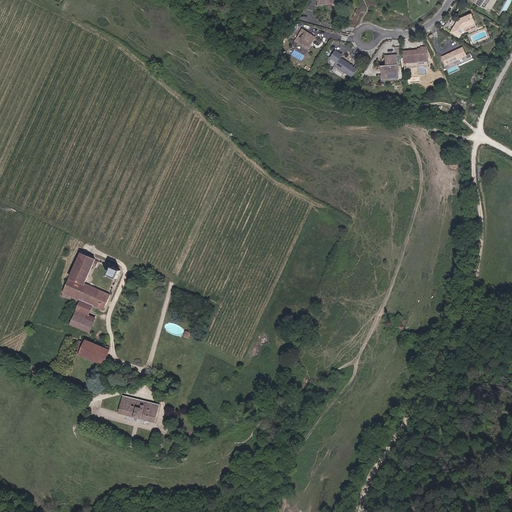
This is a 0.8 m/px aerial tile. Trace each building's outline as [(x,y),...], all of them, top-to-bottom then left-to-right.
[(475,24),(471,15),(460,19),(461,21),(459,24),(457,23),(452,32),(460,37),(466,28),(475,24)] [(309,49),(316,38),(303,30),(298,37),(302,39),(299,43),(309,49)] [(473,42),(487,37),(485,31),(471,37),(473,42)] [(429,61),(428,53),(425,47),(421,48),(422,50),(404,51),(405,63),(429,61)] [(472,60),(469,55),(466,56),(463,48),(443,57),(446,65),(448,64),(450,67),(456,65),(457,67),(472,60)] [(357,69),(340,58),(342,55),(336,51),(331,59),(337,62),(335,65),(352,76),(357,69)] [(399,75),(397,55),(388,56),(388,65),(383,66),(383,70),(387,70),(387,76),(399,75)] [(352,76),(335,65),(334,67),(352,78),(352,76)] [(399,80),(399,75),(387,76),(387,70),(383,70),(384,82),(399,80)] [(111,295),(85,283),(94,265),(96,260),(97,259),(83,253),(63,295),(81,303),(82,300),(93,306),(104,311),(111,295)] [(118,279),(122,271),(114,267),(110,275),(118,279)] [(89,316),(93,306),(82,300),(81,303),(77,311),(89,316)] [(90,333),(96,319),(89,316),(77,311),(71,324),(90,333)] [(403,329),(406,321),(401,318),(397,327),(403,329)] [(104,365),(110,351),(109,351),(110,348),(106,347),(105,349),(97,346),(98,345),(96,344),(96,345),(86,341),(85,343),(79,341),(78,344),(80,345),(77,353),(104,365)] [(155,422),(160,405),(123,395),(119,413),(155,422)]
